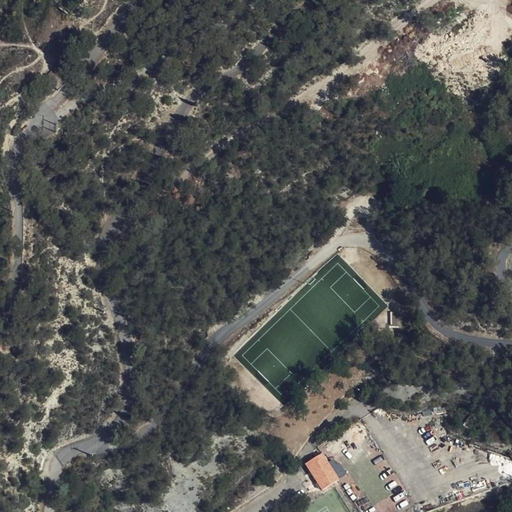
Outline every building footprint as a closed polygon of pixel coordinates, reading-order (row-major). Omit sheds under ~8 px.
[(44,92),(52,99),(58,106),(71,92),(64,85),(57,79),(44,92)] [(58,106),(52,99),(47,104),(54,111),(58,106)] [(390,326),(401,326),(401,312),(390,312),(390,326)] [(323,457),(310,465),(327,493),(340,485),(323,457)] [(339,478),(346,474),(337,458),(330,462),(339,478)]
